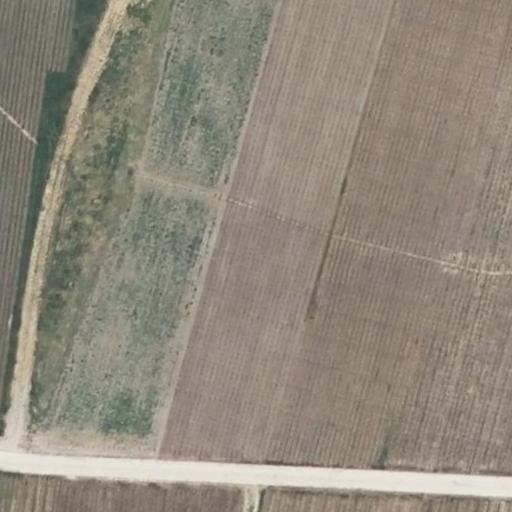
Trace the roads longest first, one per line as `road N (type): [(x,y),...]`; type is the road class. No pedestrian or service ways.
road 1 (unclassified): [(511,484),(0,460)]
road 2 (track): [(0,436),(85,122),(127,0)]
